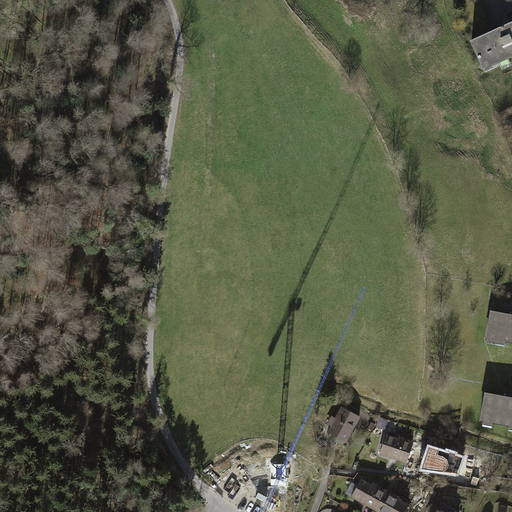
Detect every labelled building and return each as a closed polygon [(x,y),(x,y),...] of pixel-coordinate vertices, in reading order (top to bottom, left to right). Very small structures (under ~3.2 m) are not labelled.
[(511,23),(472,41),(483,67),(491,64),(491,65),(511,56),(511,23)] [(142,309),(134,309),(134,317),(142,317),(142,309)] [(485,336),(511,340),(511,314),(490,310),(485,336)] [(480,420),(511,425),(511,397),(484,393),(480,420)] [(331,427),(328,433),(347,444),(362,417),(342,406),(335,418),(331,416),(327,424),(331,427)] [(379,453),(406,461),(413,438),(398,434),(398,435),(385,431),(379,453)] [(447,452),(429,446),(421,469),(457,474),(463,458),(456,456),(456,454),(447,451),(447,452)] [(352,495),(375,508),(385,490),(373,483),(371,485),(360,479),(352,495)] [(397,496),(385,490),(375,508),(382,511),(403,511),(407,506),(396,499),(397,496)] [(458,511),(441,503),(436,511),(438,511),(458,511)]
